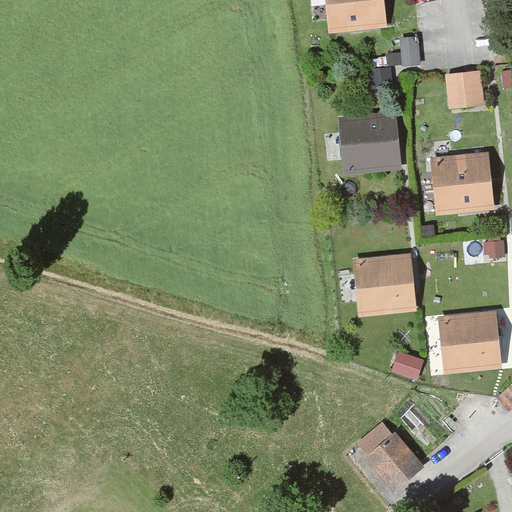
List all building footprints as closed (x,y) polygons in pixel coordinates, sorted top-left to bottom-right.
[(388,29),(385,0),(328,0),(331,34),(388,29)] [(423,64),(420,37),(402,39),(405,66),(423,64)] [(374,91),(396,89),(394,70),(372,72),(374,91)] [(483,109),(479,73),(449,76),(452,112),(483,109)] [(437,93),(434,77),(421,79),(424,95),(437,93)] [(406,170),(401,113),(342,118),(347,175),(406,170)] [(498,211),(492,152),(433,158),(439,217),(498,211)] [(420,311),(414,252),(355,259),(361,317),(420,311)] [(499,307),(441,313),(447,371),(504,366),(499,307)] [(428,357),(402,348),(395,367),(421,376),(428,357)] [(427,465),(387,418),(358,443),(398,490),(427,465)]
